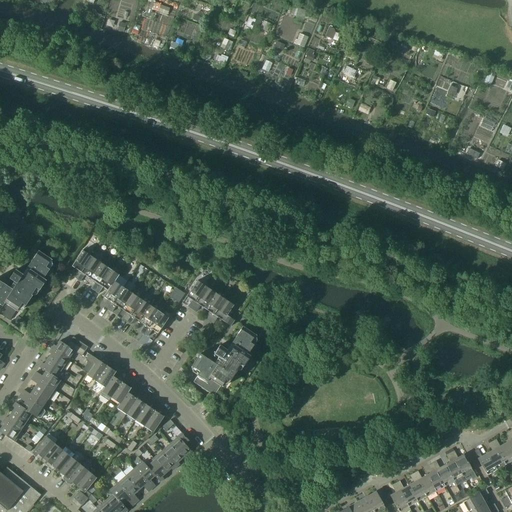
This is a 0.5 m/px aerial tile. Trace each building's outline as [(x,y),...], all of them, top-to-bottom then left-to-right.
[(146,12),(151,14),(154,4),(150,2),(146,12)] [(168,15),(170,9),(160,5),(158,12),(168,15)] [(305,19),(308,11),(299,8),(296,17),(305,19)] [(249,15),(246,24),(252,26),(256,18),(249,15)] [(264,19),(261,26),(267,29),(270,21),(264,19)] [(117,30),(123,32),(126,24),(120,22),(117,30)] [(335,32),(334,29),(329,27),(325,37),(332,39),(335,32)] [(305,47),(309,37),(300,34),(296,44),(305,47)] [(220,47),(228,51),(232,42),(224,39),(220,47)] [(180,52),(182,46),(172,42),(170,48),(180,52)] [(283,50),(285,45),(277,42),(275,47),(283,50)] [(305,58),(311,61),(314,53),(308,51),(305,58)] [(227,59),(217,55),(212,67),(223,71),(227,59)] [(354,70),(347,66),(343,74),(350,78),(354,70)] [(483,84),(490,87),(495,74),(489,71),(483,84)] [(375,75),(372,82),(380,85),(382,79),(375,75)] [(387,88),(392,91),(395,84),(390,81),(387,88)] [(452,84),(448,91),(455,94),(458,87),(452,84)] [(350,99),(347,106),(352,109),(355,101),(350,99)] [(362,102),(359,109),(364,111),(368,113),(371,106),(362,102)] [(500,133),(507,136),(511,128),(504,125),(500,133)] [(497,160),(495,166),(502,169),(505,164),(497,160)] [(73,276),(77,279),(92,257),(83,250),(72,266),(77,270),(73,276)] [(0,313),(10,320),(16,311),(18,312),(19,311),(17,310),(22,303),(26,305),(32,296),(31,295),(36,288),(40,290),(46,280),(43,279),(49,270),(46,267),(51,260),(52,261),(52,260),(39,251),(27,268),(30,270),(26,276),(16,270),(9,279),(13,281),(9,287),(0,280),(0,313)] [(85,275),(90,278),(101,263),(92,257),(77,279),(81,281),(85,275)] [(91,288),(95,291),(110,269),(101,263),(90,278),(95,282),(91,288)] [(103,287),(108,290),(114,281),(115,281),(119,275),(110,269),(95,291),(99,293),(103,287)] [(104,307),(108,309),(123,287),(115,281),(114,281),(108,290),(103,297),(109,300),(104,307)] [(188,306),(192,309),(207,287),(197,281),(187,296),(192,300),(188,306)] [(55,285),(51,290),(55,294),(59,289),(55,285)] [(117,306),(122,309),(132,293),(123,287),(108,309),(112,312),(117,306)] [(200,305),(205,309),(216,293),(207,287),(192,309),(196,312),(200,305)] [(176,288),(173,292),(182,298),(185,294),(176,288)] [(123,319),(126,322),(143,298),(143,296),(141,294),(137,292),(135,291),(133,292),(132,293),(122,309),(127,313),(123,319)] [(206,319),(210,321),(225,299),(216,293),(205,309),(210,312),(206,319)] [(135,318),(140,321),(152,304),(152,302),(150,300),(146,298),(144,297),(143,298),(126,322),(130,324),(135,318)] [(225,299),(210,321),(213,324),(218,317),(231,326),(235,320),(227,315),(234,305),(225,299)] [(140,331),(144,334),(161,309),(161,308),(159,306),(155,304),(153,303),(152,304),(140,321),(145,325),(140,331)] [(161,309),(144,334),(148,336),(153,330),(158,334),(171,314),(162,308),(161,309)] [(17,316),(13,321),(19,324),(22,319),(17,316)] [(217,356),(213,362),(200,353),(191,367),(192,368),(193,372),(198,375),(193,382),(214,396),(221,386),(222,387),(223,386),(222,385),(226,378),(230,381),(237,371),(235,370),(240,363),(244,366),(251,356),(248,354),(254,345),(250,342),(255,335),(256,336),(257,335),(243,326),(231,344),(234,346),(230,352),(220,345),(214,354),(217,356)] [(54,345),(52,349),(70,361),(76,352),(82,356),(88,347),(73,337),(67,346),(60,341),(56,346),(54,345)] [(51,354),(48,359),(64,370),(70,361),(52,349),(49,352),(51,354)] [(87,375),(96,381),(108,363),(104,361),(103,363),(92,355),(90,354),(86,359),(94,364),(87,375)] [(39,367),(46,371),(57,379),(58,378),(64,370),(48,359),(44,364),(42,363),(39,367)] [(96,381),(105,387),(113,376),(116,372),(111,368),(112,366),(108,363),(96,381)] [(36,372),(34,375),(56,390),(62,381),(58,378),(57,379),(46,371),(43,376),(36,372)] [(38,384),(34,389),(50,400),(56,390),(34,375),(31,379),(38,384)] [(102,391),(111,398),(123,380),(119,377),(118,379),(113,376),(105,387),(102,391)] [(111,398),(120,403),(120,404),(128,392),(131,388),(126,384),(127,382),(123,380),(111,398)] [(24,390),(21,394),(44,409),(50,400),(34,389),(31,394),(24,390)] [(117,408),(126,414),(138,396),(134,393),(133,396),(128,392),(120,404),(120,403),(117,408)] [(21,394),(19,397),(25,402),(22,407),(33,415),(37,418),(38,417),(39,418),(41,418),(45,412),(45,410),(43,409),(44,409),(21,394)] [(126,414),(135,420),(146,404),(140,401),(142,399),(138,396),(126,414)] [(15,408),(11,413),(27,424),(33,415),(22,407),(16,402),(13,406),(15,408)] [(135,420),(144,426),(156,408),(152,406),(151,408),(146,404),(135,420)] [(156,408),(144,426),(153,432),(164,417),(159,413),(160,411),(156,408)] [(6,417),(3,420),(21,433),(27,424),(11,413),(8,418),(6,417)] [(21,433),(3,420),(1,424),(3,426),(0,430),(0,431),(15,442),(21,433)] [(162,426),(166,430),(174,424),(170,420),(166,423),(162,426)] [(38,454),(43,458),(55,443),(57,440),(49,433),(32,453),(36,456),(38,454)] [(182,433),(170,444),(183,458),(187,454),(189,456),(193,453),(191,451),(195,447),(182,433)] [(496,439),(492,441),(505,465),(511,461),(511,455),(505,443),(500,446),(496,439)] [(492,450),(487,453),(496,470),(505,465),(492,441),(488,443),(492,450)] [(46,464),(49,467),(63,450),(55,443),(43,458),(47,462),(46,464)] [(170,444),(162,451),(176,467),(180,464),(178,462),(183,458),(170,444)] [(55,468),(59,472),(71,457),(74,454),(66,447),(63,450),(49,467),(53,470),(55,468)] [(496,470),(487,453),(482,456),(478,449),(474,452),(487,475),(496,470)] [(162,451),(154,458),(166,472),(171,468),(173,470),(176,467),(162,451)] [(454,451),(450,453),(463,476),(465,479),(471,476),(472,479),(476,477),(464,455),(458,458),(454,451)] [(450,462),(445,465),(454,481),(463,476),(450,453),(446,455),(450,462)] [(62,478),(66,481),(80,464),(71,457),(59,472),(64,476),(62,478)] [(154,458),(146,465),(155,476),(154,476),(160,482),(163,478),(162,476),(166,472),(154,458)] [(143,461),(134,468),(152,489),(155,485),(150,480),(154,476),(155,476),(146,465),(143,461)] [(436,461),(432,463),(445,486),(454,481),(445,465),(440,468),(436,461)] [(432,472),(427,475),(436,491),(445,486),(432,463),(428,465),(432,472)] [(71,482),(76,485),(88,471),(80,464),(66,481),(70,484),(71,482)] [(0,503),(8,510),(9,509),(12,511),(27,511),(41,495),(7,467),(2,473),(0,471),(0,503)] [(134,468),(126,476),(139,490),(143,486),(148,492),(152,489),(134,468)] [(81,489),(74,498),(82,505),(88,498),(83,494),(86,491),(97,478),(88,471),(76,485),(81,489)] [(418,471),(414,473),(427,496),(436,491),(427,475),(422,478),(418,471)] [(414,482),(409,485),(418,502),(427,496),(414,473),(410,475),(414,482)] [(126,476),(118,483),(136,503),(139,500),(134,494),(139,490),(126,476)] [(400,481),(396,483),(409,507),(418,502),(409,485),(403,488),(400,481)] [(109,490),(113,494),(122,504),(123,504),(127,500),(132,506),(136,503),(118,483),(109,490)] [(409,507),(396,483),(392,485),(396,492),(390,495),(399,511),(407,511),(411,510),(409,507)] [(501,500),(503,504),(511,498),(511,486),(504,491),(508,496),(501,500)] [(463,502),(468,511),(484,502),(482,497),(488,493),(486,489),(463,502)] [(376,491),(366,497),(375,511),(377,511),(385,508),(376,491)] [(113,494),(105,501),(114,511),(121,511),(122,511),(125,511),(128,510),(123,504),(122,504),(113,494)] [(375,511),(366,497),(357,502),(363,511),(375,511)] [(82,505),(74,498),(71,501),(79,508),(82,505)] [(511,504),(511,498),(503,504),(505,508),(511,504)] [(114,511),(105,501),(97,508),(100,511),(114,511)] [(363,511),(357,502),(348,507),(351,511),(363,511)] [(468,511),(488,511),(496,507),(494,504),(487,507),(484,502),(468,511)] [(0,503),(0,511),(12,511),(9,509),(8,510),(0,503)]
